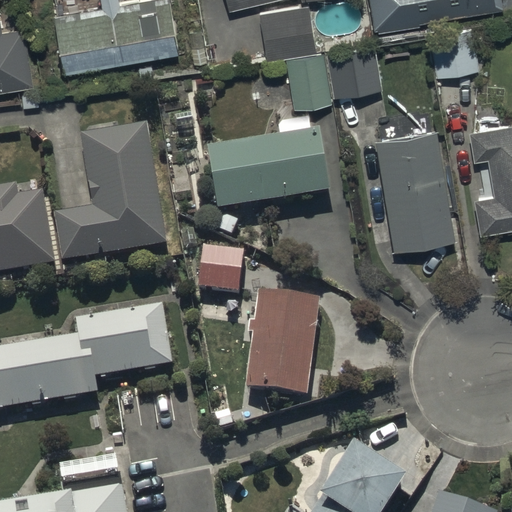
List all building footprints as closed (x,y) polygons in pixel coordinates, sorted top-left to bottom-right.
[(55,8),(64,62),(177,43),(169,0),(99,0),(100,0),(55,8)] [(230,0),(231,3),(241,0),(261,0),(262,4),(259,4),(266,51),(314,44),(308,0),(230,0)] [(368,0),(372,24),(377,23),(377,26),(421,21),(420,14),(500,4),(499,0),(368,0)] [(0,84),(35,77),(26,21),(1,25),(0,19),(0,84)] [(472,19),(428,26),(434,67),(478,60),(472,19)] [(374,39),(326,46),(333,88),(381,81),(374,39)] [(323,46),(285,52),(292,101),(330,95),(323,46)] [(511,220),(511,114),(468,123),(473,154),(486,152),(492,187),(474,190),(481,226),(511,220)] [(328,191),(318,128),(310,130),(308,119),(279,123),(281,134),(210,145),(219,208),(328,191)] [(435,122),(374,132),(393,240),(453,229),(435,122)] [(54,213),(61,259),(166,242),(148,125),(81,135),(93,207),(54,213)] [(0,271),(52,263),(40,189),(16,193),(14,183),(0,185),(0,271)] [(243,250),(203,244),(196,286),(236,293),(243,250)] [(305,395),(318,298),(257,290),(253,321),(249,321),(248,334),(252,334),(245,387),(305,395)] [(163,313),(161,305),(72,319),(74,333),(0,344),(0,407),(100,391),(97,375),(171,363),(171,361),(177,360),(170,312),(163,313)] [(384,511),(408,475),(356,441),(321,495),(324,496),(313,511),(384,511)] [(124,511),(120,484),(0,504),(0,511),(124,511)] [(494,511),(440,494),(433,511),(494,511)]
